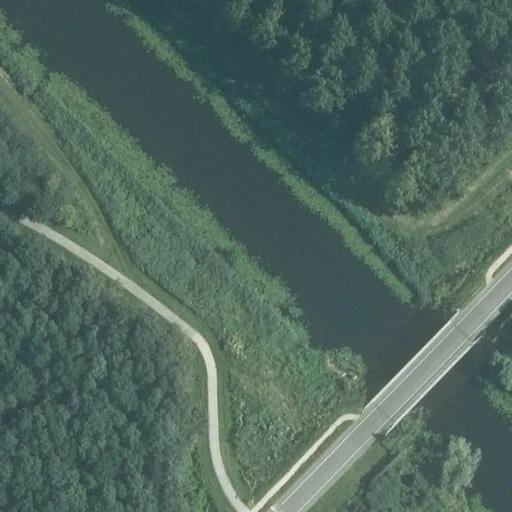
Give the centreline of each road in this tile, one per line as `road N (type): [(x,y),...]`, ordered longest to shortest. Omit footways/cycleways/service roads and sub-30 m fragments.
road 1 (track): [(347,448),(0,87)]
road 2 (track): [(419,222),(401,214),(183,0)]
road 3 (unclassified): [(286,511),(511,278)]
road 4 (track): [(419,222),(435,223),(511,153)]
